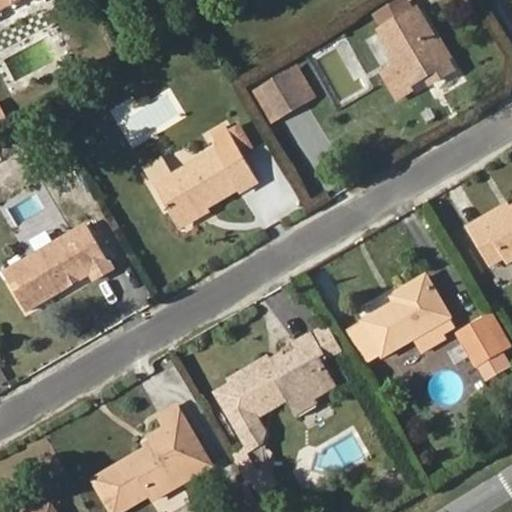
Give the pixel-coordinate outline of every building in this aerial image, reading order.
[(0,0),(0,11),(21,0),(0,0)] [(385,29),(414,12),(407,0),(402,0),(377,15),(385,29)] [(216,27),(221,10),(210,7),(204,23),(216,27)] [(455,71),(418,9),(414,12),(385,29),(381,31),(401,64),(384,74),(399,99),(413,90),(410,86),(431,74),(435,82),(455,71)] [(314,97),(297,68),(289,73),(306,102),(314,97)] [(306,102),(289,73),(263,89),(280,117),(306,102)] [(280,117),(263,89),(254,94),(271,123),(280,117)] [(253,147),(241,126),(230,132),(227,126),(211,135),(216,143),(217,150),(175,175),(155,187),(177,225),(238,189),(240,193),(259,181),(243,153),(253,147)] [(175,175),(165,159),(145,171),(155,187),(175,175)] [(511,260),(511,208),(486,224),(483,220),(468,229),(490,266),(504,258),(507,263),(511,260)] [(115,269),(100,244),(89,225),(4,274),(26,311),(70,286),(68,283),(77,278),(78,281),(92,273),(95,280),(115,269)] [(456,327),(428,276),(393,296),(397,303),(365,322),(367,325),(383,354),(384,356),(416,337),(424,351),(445,339),(443,334),(456,327)] [(511,344),(494,315),(487,319),(504,349),(511,344)] [(504,349),(487,319),(461,334),(478,364),(479,363),(487,376),(506,365),(498,352),(504,349)] [(383,354),(367,325),(353,333),(369,361),(383,354)] [(342,348),(330,326),(312,336),(325,358),(342,348)] [(335,386),(320,360),(325,358),(312,336),(297,345),(301,352),(285,361),(288,365),(282,369),(275,356),(269,360),(269,358),(231,380),(233,384),(218,393),(250,448),(252,452),(263,446),(266,433),(257,417),(290,398),(293,404),(308,395),(313,399),(335,386)] [(285,361),(281,353),(275,356),(282,369),(288,365),(285,361)] [(299,413),(315,403),(313,399),(308,395),(293,404),(299,413)] [(207,457),(177,406),(160,416),(167,428),(151,437),(155,445),(95,480),(113,511),(120,511),(152,494),(155,499),(182,484),(176,475),(207,457)] [(256,474),(245,456),(252,452),(250,448),(234,457),(250,485),(253,483),(259,479),(263,486),(275,479),(256,474)] [(182,484),(212,466),(207,457),(176,475),(182,484)] [(284,494),(275,479),(263,486),(259,479),(253,483),(269,510),(282,502),(284,494)] [(246,511),(258,505),(247,485),(232,494),(242,511),(246,511)]
